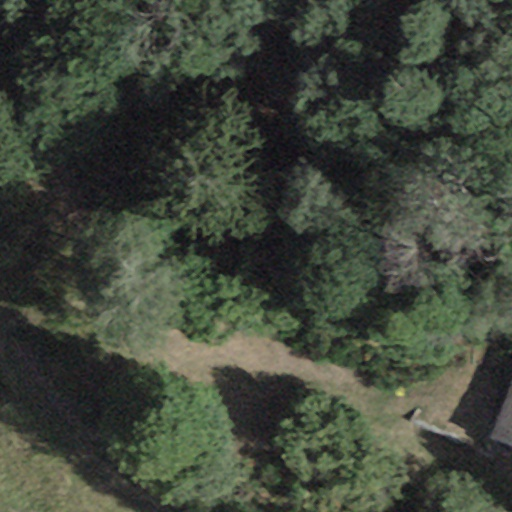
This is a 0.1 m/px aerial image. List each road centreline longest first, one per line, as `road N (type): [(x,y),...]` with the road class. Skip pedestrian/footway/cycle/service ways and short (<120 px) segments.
road 1 (track): [(0,107),(11,132),(177,346),(218,373)]
road 2 (track): [(0,340),(38,458),(114,511)]
